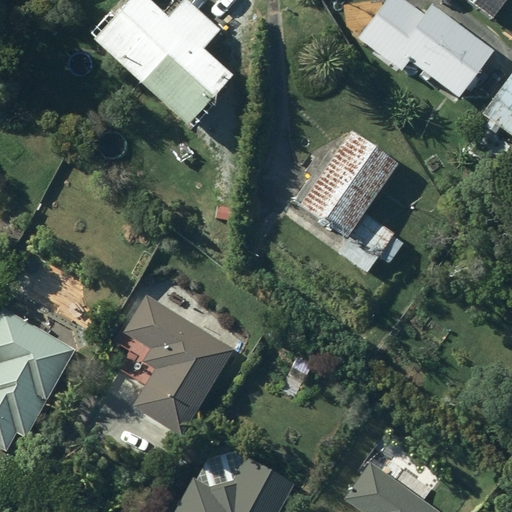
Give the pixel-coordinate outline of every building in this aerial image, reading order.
[(135,0),(131,0),(87,48),(181,134),(228,83),(198,56),(218,34),(183,2),(162,25),(135,0)] [(394,0),(387,0),(355,45),(399,77),(405,67),(419,78),(417,81),(424,86),(426,84),(455,105),(490,56),(427,11),(421,19),(394,0)] [(460,0),(490,22),(506,0),(460,0)] [(511,73),(480,118),(511,140),(511,73)] [(295,212),(345,246),(336,258),(365,278),(378,259),(388,266),(402,247),(391,239),(392,237),(362,216),(394,170),(346,137),(295,212)] [(143,300),(119,339),(146,355),(139,367),(151,374),(127,414),(175,444),(231,353),(143,300)] [(0,460),(12,440),(20,445),(72,354),(1,313),(0,314),(0,460)] [(189,483),(173,511),(278,511),(292,489),(243,461),(230,485),(205,492),(189,483)] [(427,511),(392,487),(397,480),(386,473),(382,479),(366,468),(339,506),(347,511),(427,511)]
